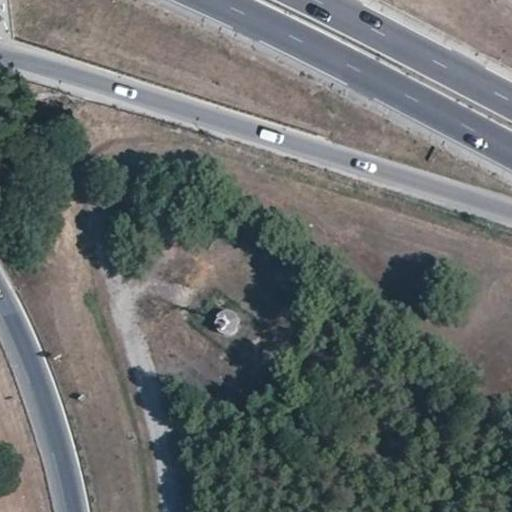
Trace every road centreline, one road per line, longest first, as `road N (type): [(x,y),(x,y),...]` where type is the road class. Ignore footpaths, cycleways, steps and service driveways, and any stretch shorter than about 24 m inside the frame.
road 1 (trunk): [(0,50),(511,211)]
road 2 (trunk): [(205,0),(511,148)]
road 3 (motorway): [(0,293),(38,370),(76,511)]
road 4 (trunk): [(511,96),(317,0)]
